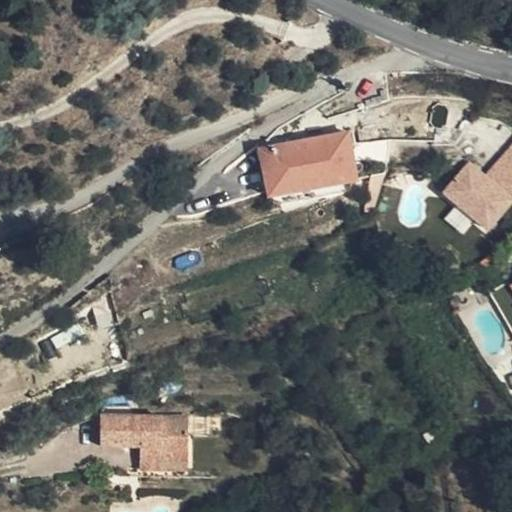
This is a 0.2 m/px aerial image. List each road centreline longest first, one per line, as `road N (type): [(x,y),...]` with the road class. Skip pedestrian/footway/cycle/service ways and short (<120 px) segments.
road 1 (unclassified): [(307,88),(309,100),(194,185),(74,297),(0,344)]
road 2 (unknown): [(0,124),(52,107),(183,19),(232,11),(315,38),(352,9)]
road 3 (residential): [(0,213),(90,192),(307,88)]
road 4 (residential): [(307,88),(427,43)]
